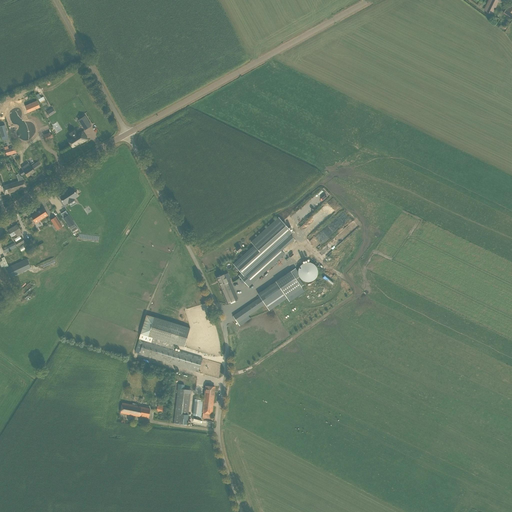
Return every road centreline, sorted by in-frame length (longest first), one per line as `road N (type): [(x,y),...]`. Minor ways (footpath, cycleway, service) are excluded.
road 1 (unclassified): [(242,511),(216,429),(226,371),(220,321),(124,130)]
road 2 (unclassified): [(124,130),(372,0)]
road 3 (unclassified): [(0,213),(124,130)]
road 4 (unclassified): [(124,130),(54,0)]
